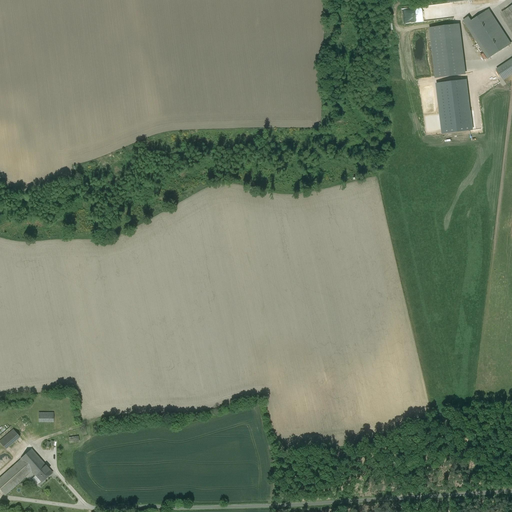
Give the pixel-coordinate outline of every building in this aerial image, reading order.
[(511,5),(502,12),(511,28),(511,5)] [(470,22),(466,25),(488,59),(511,44),(488,10),(470,22)] [(459,24),(455,25),(461,75),(466,74),(459,24)] [(455,25),(430,28),(436,78),(461,75),(455,25)] [(503,80),(511,74),(511,59),(496,70),(503,80)] [(54,413),(39,413),(39,422),(54,422),(54,413)] [(25,415),(11,426),(14,430),(18,434),(32,423),(25,415)] [(14,430),(0,441),(6,449),(20,437),(18,434),(14,430)] [(44,463),(31,450),(21,459),(21,460),(33,473),(44,463)] [(21,460),(0,478),(0,489),(5,495),(25,477),(28,480),(34,474),(33,473),(21,460)] [(44,463),(33,473),(34,474),(41,482),(48,476),(52,473),(44,463)]
